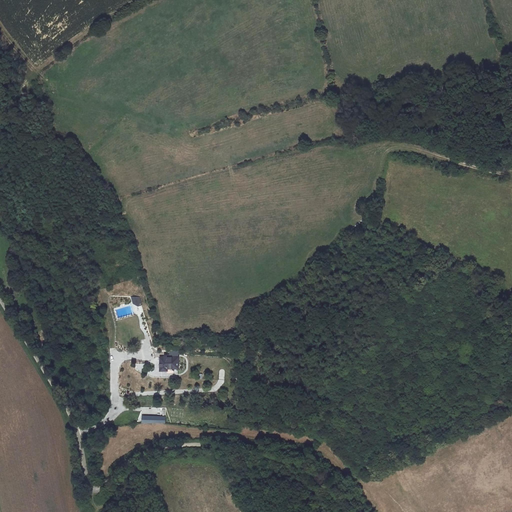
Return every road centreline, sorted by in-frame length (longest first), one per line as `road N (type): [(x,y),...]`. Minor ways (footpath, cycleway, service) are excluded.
road 1 (residential): [(346,511),(295,461),(203,445),(143,452),(96,491),(63,402),(0,298)]
road 2 (track): [(511,322),(486,314),(457,271),(425,282),(401,277),(381,257),(351,278)]
